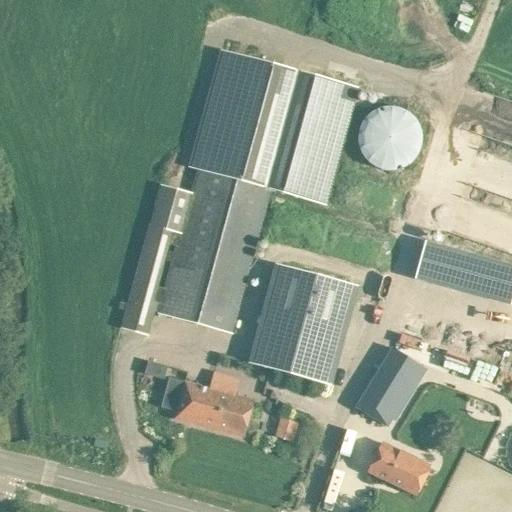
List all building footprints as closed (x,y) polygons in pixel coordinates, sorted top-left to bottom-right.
[(358,88),(301,72),(226,52),(188,192),(161,185),(121,327),(147,334),(153,311),(230,332),(269,190),(327,205),(358,88)] [(358,135),(358,138),(358,140),(358,142),(359,145),(359,147),(361,151),(362,153),(364,156),(365,158),(368,160),(371,163),(373,165),(377,167),(379,167),(381,168),(385,169),(390,169),(394,169),(397,168),(401,167),(403,167),(405,166),(407,164),(410,162),(413,160),(415,157),(417,154),(419,150),(420,147),(421,145),(421,143),(421,141),(421,138),(421,136),(421,133),(421,130),(420,129),(419,126),(418,124),(417,122),(416,120),(414,118),(413,116),(412,115),(409,112),(406,111),(402,109),(399,107),(397,107),(393,106),(390,106),(387,106),(383,107),(381,107),(377,109),(375,110),(372,112),(370,113),(367,116),(364,119),(363,121),(362,123),(360,127),(359,129),(359,131),(359,133),(358,135)] [(425,242),(415,280),(451,289),(461,252),(425,242)] [(356,286),(278,265),(251,363),(329,383),(356,286)] [(391,348),(355,408),(387,428),(392,420),(395,422),(427,369),(391,348)] [(493,386),(511,394),(511,371),(501,367),(493,386)] [(169,378),(161,408),(177,412),(175,419),(244,437),(254,401),(235,396),(233,396),(234,389),(237,378),(214,372),(210,389),(185,383),(169,378)] [(282,415),(275,435),(293,441),(300,421),(282,415)] [(382,443),(368,473),(417,496),(431,467),(382,443)]
